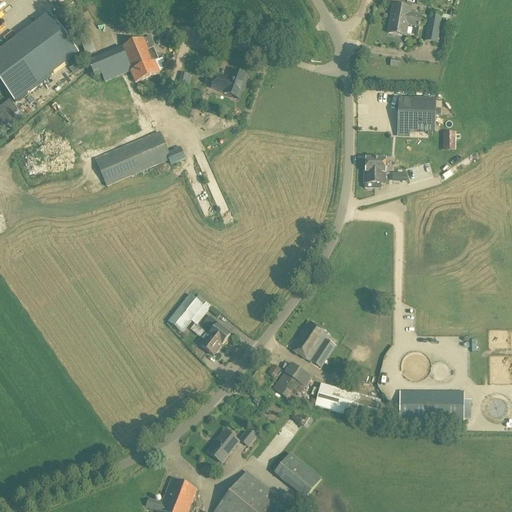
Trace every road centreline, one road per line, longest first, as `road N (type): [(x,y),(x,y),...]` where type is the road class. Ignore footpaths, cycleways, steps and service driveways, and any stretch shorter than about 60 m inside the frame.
road 1 (unclassified): [(16,511),(127,464),(189,425),(233,383),(317,274),(341,222),(350,113),(340,55),(315,0)]
road 2 (unknown): [(97,36),(234,38),(343,71)]
